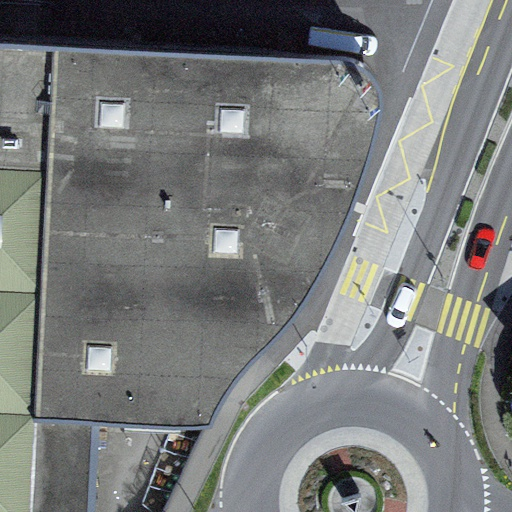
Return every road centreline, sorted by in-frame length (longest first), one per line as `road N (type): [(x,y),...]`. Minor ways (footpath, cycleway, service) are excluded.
road 1 (primary): [(511,28),(406,300),(349,397)]
road 2 (primary): [(436,437),(459,318),(511,166)]
road 3 (primary): [(349,397),(310,407),(277,431),(257,466),(252,511)]
